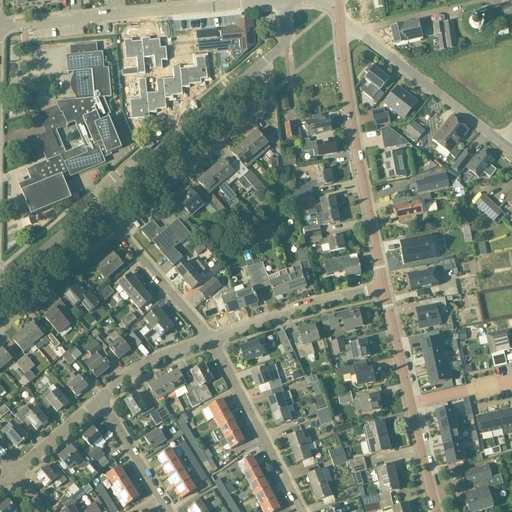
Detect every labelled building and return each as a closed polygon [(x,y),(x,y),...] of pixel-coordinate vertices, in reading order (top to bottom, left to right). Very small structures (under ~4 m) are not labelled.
[(511,14),(511,4),(501,6),(504,16),(511,14)] [(482,17),(480,15),(477,15),(475,15),(472,16),(470,18),(469,20),(469,21),(469,23),(469,25),(471,27),(473,29),(475,30),(478,30),(481,29),(483,27),(484,24),(484,22),(484,19),(482,17)] [(236,62),(254,45),(252,20),(240,21),(240,27),(222,29),(223,45),(231,45),(232,57),(236,62)] [(394,46),(422,40),(418,22),(390,29),(394,46)] [(432,25),(434,36),(437,36),(439,52),(457,50),(453,22),(432,25)] [(150,38),(141,39),(141,42),(142,42),(143,59),(144,59),(153,58),(155,70),(163,69),(161,53),(166,52),(166,45),(160,46),(160,40),(150,41),(150,38)] [(132,40),(123,41),(125,61),(136,60),(137,71),(145,71),(144,59),(143,59),(142,42),(141,42),(139,42),(132,42),(132,40)] [(96,167),(105,164),(102,157),(121,150),(108,116),(110,115),(104,98),(111,98),(108,69),(104,69),(102,53),(97,53),(96,44),(69,47),(70,57),(66,57),(66,56),(67,74),(83,73),(86,101),(80,103),(86,117),(82,119),(94,146),(86,149),(84,146),(65,154),(56,131),(79,122),(73,109),(61,114),(58,107),(38,115),(46,135),(37,138),(45,158),(46,157),(48,161),(32,168),(27,170),(31,180),(18,185),(31,216),(53,207),(71,199),(70,196),(63,179),(69,177),(70,178),(96,167)] [(180,69),(182,89),(190,88),(190,86),(201,85),(201,80),(208,80),(205,57),(195,58),(196,68),(180,69)] [(164,79),(163,79),(165,100),(173,99),(173,96),(183,95),(182,89),(180,69),(180,66),(172,67),(173,78),(164,79)] [(364,80),(370,85),(364,94),(372,100),(379,92),(388,80),(373,68),(370,66),(365,73),(368,75),(364,80)] [(147,90),(146,90),(148,110),(149,110),(156,109),(156,107),(166,106),(165,100),(163,79),(164,79),(163,75),(155,76),(156,89),(147,90)] [(384,105),(403,119),(417,102),(398,87),(384,105)] [(140,100),(129,101),(131,121),(140,120),(139,118),(149,117),(149,110),(148,110),(146,90),(147,90),(147,88),(139,88),(140,100)] [(289,109),(287,96),(279,97),(281,110),(289,109)] [(377,130),(376,127),(390,124),(387,113),(385,114),(383,109),(371,111),(373,123),(366,125),(367,132),(377,130)] [(312,117),(313,121),(305,122),(308,137),(316,136),(316,134),(331,132),(329,118),(322,119),(321,115),(312,117)] [(432,141),(454,159),(459,152),(454,149),(469,131),(451,117),(432,141)] [(301,141),(302,141),(300,129),(295,130),(294,122),(284,124),(287,139),(295,138),(296,142),(301,141)] [(413,122),(403,134),(415,144),(425,131),(413,122)] [(380,129),(383,147),(408,143),(388,128),(380,129)] [(265,129),(259,135),(256,132),(246,141),(251,146),(247,150),(253,157),(267,145),(274,139),(265,129)] [(314,158),(319,157),(336,154),(334,140),(316,143),(309,144),(308,140),(302,141),(301,141),(300,141),(302,153),(313,151),(314,158)] [(242,166),(253,157),(247,150),(251,146),(246,141),(231,153),(242,166)] [(402,152),(400,152),(382,156),(387,180),(406,176),(402,152)] [(451,170),(459,175),(464,168),(479,179),(493,161),(482,152),(478,158),(476,157),(474,157),(473,159),(465,152),(451,170)] [(284,168),(289,167),(293,166),(297,165),(295,156),(282,158),(284,168)] [(238,178),(233,174),(223,161),(209,173),(214,179),(218,176),(228,187),(238,178)] [(315,174),(316,181),(297,185),(293,166),(289,167),(295,199),(313,195),(312,189),(317,188),(332,185),(329,171),(315,174)] [(249,170),(243,175),(252,185),(258,180),(249,170)] [(460,177),(450,170),(447,175),(456,182),(460,177)] [(209,173),(197,182),(206,193),(208,195),(209,194),(219,186),(220,188),(219,189),(230,202),(237,197),(228,187),(218,176),(214,179),(209,173)] [(419,195),(428,193),(448,188),(445,174),(424,179),(424,181),(416,183),(419,195)] [(237,181),(246,191),(252,185),(243,175),(237,181)] [(176,200),(181,206),(180,207),(180,210),(181,211),(177,215),(184,223),(203,207),(208,203),(202,196),(199,193),(195,197),(189,190),(176,200)] [(395,220),(399,219),(400,225),(403,227),(414,224),(416,219),(416,216),(422,215),(420,202),(431,200),(430,194),(408,199),(409,204),(392,207),(395,220)] [(206,201),(208,203),(218,214),(224,209),(213,195),(211,197),(206,201)] [(315,202),(313,195),(295,199),(297,206),(315,202)] [(502,212),(484,196),(475,205),(493,222),(502,212)] [(308,210),(309,216),(337,210),(334,198),(320,201),(321,206),(315,207),(315,209),(308,210)] [(320,227),(324,226),(339,224),(337,210),(309,216),(310,221),(317,220),(318,225),(303,228),(304,237),(321,234),(320,227)] [(28,219),(21,220),(22,227),(29,226),(28,219)] [(152,221),(140,232),(151,244),(152,243),(164,257),(169,262),(173,267),(183,259),(174,249),(190,235),(177,220),(167,229),(165,228),(160,230),(152,221)] [(342,236),(327,239),(322,240),(321,234),(304,237),(303,237),(304,245),(318,242),(320,247),(328,246),(330,253),(344,250),(342,236)] [(404,246),(400,247),(403,262),(427,257),(425,243),(430,242),(428,235),(403,239),(404,246)] [(198,256),(206,250),(201,244),(193,250),(198,256)] [(297,252),(300,264),(308,262),(305,250),(297,252)] [(104,281),(122,266),(113,255),(95,270),(104,281)] [(327,275),(344,271),(345,278),(360,275),(358,261),(349,263),(348,257),(324,261),(327,275)] [(252,259),(245,262),(248,268),(254,266),(252,259)] [(454,259),(438,263),(441,273),(453,270),(454,275),(458,275),(454,259)] [(175,271),(183,281),(194,272),(186,262),(175,271)] [(194,272),(183,281),(191,291),(203,281),(199,277),(208,268),(207,267),(209,266),(205,262),(199,268),(194,272)] [(223,268),(218,263),(211,270),(216,275),(223,268)] [(259,278),(267,275),(262,263),(255,266),(259,278)] [(259,278),(255,266),(246,269),(251,281),(259,278)] [(300,266),(286,270),(291,285),(286,287),(289,294),(306,288),(301,273),(302,273),(300,266)] [(435,269),(407,275),(411,293),(438,287),(435,269)] [(275,299),(289,294),(286,287),(291,285),(286,270),(278,273),(279,277),(278,278),(278,280),(269,283),(275,299)] [(118,286),(131,301),(138,295),(135,291),(140,286),(131,275),(118,286)] [(214,278),(212,280),(198,292),(204,298),(217,286),(219,284),(214,278)] [(152,300),(140,286),(135,291),(138,295),(131,301),(139,311),(152,300)] [(243,301),(246,309),(258,305),(253,289),(244,292),(242,286),(233,289),(238,303),(243,301)] [(84,297),(76,287),(64,297),(74,309),(81,303),(89,313),(99,305),(88,293),(84,297)] [(108,287),(99,295),(104,301),(114,293),(108,287)] [(232,289),(234,295),(221,299),(227,315),(246,309),(243,301),(238,303),(233,289),(232,289)] [(419,303),(420,309),(416,310),(419,330),(439,326),(437,315),(447,313),(444,298),(419,303)] [(70,313),(61,304),(44,318),(59,335),(69,326),(63,319),(70,313)] [(145,320),(149,324),(146,327),(150,332),(165,318),(158,309),(145,320)] [(347,312),(321,319),(324,332),(338,329),(337,321),(342,320),(345,333),(354,330),(354,328),(362,327),(358,312),(348,314),(347,312)] [(137,320),(132,313),(122,322),(127,327),(127,328),(137,320)] [(147,342),(157,334),(161,338),(173,327),(165,318),(150,332),(143,338),(137,330),(132,335),(141,345),(145,341),(147,342)] [(122,322),(118,325),(123,331),(127,327),(122,322)] [(32,324),(22,332),(34,345),(43,337),(32,324)] [(314,355),(311,344),(319,341),(314,326),(298,331),(302,343),(296,345),(300,359),(314,355)] [(511,335),(511,329),(485,335),(490,356),(511,350),(511,335)] [(130,351),(121,340),(122,339),(115,331),(105,340),(95,330),(91,334),(95,339),(93,341),(101,350),(102,350),(104,352),(108,348),(119,360),(130,351)] [(23,354),(34,345),(22,332),(13,341),(23,354)] [(60,345),(51,335),(46,339),(55,349),(60,345)] [(137,348),(141,345),(132,335),(128,338),(137,348)] [(437,339),(419,343),(422,354),(439,350),(437,339)] [(264,340),(258,342),(240,348),(244,363),(263,357),(259,348),(265,346),(264,340)] [(346,352),(351,351),(353,361),(369,357),(366,342),(344,347),(343,340),(331,343),(334,356),(346,354),(346,352)] [(109,369),(101,360),(102,359),(98,354),(101,350),(93,341),(84,349),(91,357),(84,364),(89,370),(96,379),(109,369)] [(293,352),(288,341),(282,343),(286,355),(293,352)] [(74,346),(68,351),(71,355),(77,350),(74,346)] [(2,350),(0,351),(0,367),(1,369),(12,360),(2,350)] [(424,365),(442,361),(439,350),(422,354),(424,365)] [(76,361),(71,355),(68,351),(62,357),(70,367),(76,361)] [(26,356),(21,360),(30,371),(35,366),(26,356)] [(34,376),(30,371),(21,360),(16,364),(30,380),(34,376)] [(442,361),(424,365),(426,375),(428,375),(444,371),(442,361)] [(351,377),(355,376),(357,387),(374,383),(371,369),(367,370),(365,364),(353,367),(336,370),(337,378),(350,375),(351,377)] [(193,378),(188,380),(193,391),(199,403),(200,405),(212,399),(205,384),(212,381),(204,366),(191,373),(193,378)] [(255,388),(269,384),(271,391),(282,387),(277,371),(268,374),(267,369),(251,374),(255,388)] [(178,371),(161,380),(165,388),(169,386),(173,393),(174,392),(184,387),(186,386),(184,382),(178,371)] [(444,371),(428,375),(430,386),(442,384),(444,390),(454,387),(452,381),(448,382),(445,371),(444,371)] [(318,382),(315,375),(305,379),(307,386),(318,382)] [(79,377),(68,387),(76,397),(87,387),(79,377)] [(156,401),(173,393),(169,386),(165,388),(161,380),(148,386),(156,401)] [(381,411),(378,396),(382,395),(380,389),(351,395),(350,392),(337,395),(339,406),(353,403),(353,402),(359,400),(362,415),(381,411)] [(47,411),(51,406),(57,413),(68,404),(57,391),(52,395),(48,390),(37,399),(47,411)] [(193,391),(186,394),(192,406),(199,403),(193,391)] [(163,423),(162,422),(155,411),(149,401),(143,405),(137,394),(124,402),(134,417),(140,414),(143,420),(150,416),(157,427),(163,423)] [(292,399),(284,402),(282,395),(267,400),(271,413),(286,408),(294,405),(292,399)] [(327,408),(323,395),(316,397),(320,410),(327,408)] [(208,408),(214,419),(228,411),(222,400),(208,408)] [(10,411),(5,405),(0,409),(0,419),(0,420),(10,411)] [(155,411),(162,422),(171,417),(164,406),(155,411)] [(26,429),(31,425),(36,431),(47,422),(36,409),(31,413),(26,407),(15,416),(17,418),(21,423),(26,429)] [(286,408),(271,413),(276,426),(291,421),(286,408)] [(317,412),(319,419),(330,415),(328,408),(317,412)] [(437,425),(439,424),(455,421),(452,410),(435,414),(437,425)] [(511,425),(508,410),(498,412),(502,430),(511,427),(511,425)] [(214,419),(219,429),(233,422),(228,411),(214,419)] [(502,430),(498,412),(487,414),(491,433),(502,430)] [(181,430),(184,435),(190,432),(185,424),(187,423),(185,421),(188,419),(185,414),(175,420),(180,428),(181,430)] [(480,435),(491,433),(487,414),(476,417),(480,435)] [(333,422),(330,415),(319,419),(321,426),(333,422)] [(17,427),(21,423),(17,418),(6,427),(11,432),(6,436),(17,448),(28,439),(17,427)] [(455,421),(439,424),(441,435),(458,431),(456,420),(455,421)] [(219,429),(225,440),(239,432),(233,422),(219,429)] [(351,424),(335,427),(337,434),(353,430),(351,424)] [(362,443),(368,442),(387,438),(384,424),(364,428),(367,438),(361,439),(362,443)] [(82,438),(90,447),(85,452),(89,456),(88,457),(92,461),(101,471),(109,464),(104,457),(105,455),(98,448),(97,449),(94,445),(102,439),(93,429),(82,438)] [(165,442),(167,446),(181,437),(184,435),(181,430),(172,436),(167,429),(160,433),(159,431),(145,439),(152,450),(165,442)] [(458,431),(441,435),(443,445),(460,442),(458,431)] [(184,435),(190,445),(196,441),(190,432),(184,435)] [(223,448),(228,445),(230,451),(245,443),(239,432),(225,440),(220,442),(223,448)] [(287,438),(292,451),(306,446),(302,433),(287,438)] [(390,451),(387,438),(368,442),(371,456),(390,451)] [(190,445),(197,455),(202,452),(196,441),(190,445)] [(179,445),(185,455),(191,452),(184,442),(179,445)] [(460,442),(443,445),(446,456),(463,452),(460,442)] [(314,443),(306,446),(292,451),(294,457),(290,458),(293,465),(296,464),(296,465),(311,459),(309,453),(317,450),(314,443)] [(58,458),(68,470),(75,464),(79,470),(85,464),(71,447),(58,458)] [(342,447),(328,452),(331,460),(345,455),(342,447)] [(171,451),(170,450),(157,458),(163,469),(177,460),(171,451)] [(197,462),(191,452),(185,455),(191,465),(197,462)] [(208,462),(202,452),(197,455),(209,475),(217,470),(211,460),(208,462)] [(448,467),(465,463),(463,452),(446,456),(448,467)] [(347,463),(345,455),(331,460),(334,468),(347,463)] [(238,465),(244,475),(258,468),(252,457),(238,465)] [(348,461),(349,467),(365,464),(364,458),(348,461)] [(183,470),(177,460),(163,469),(169,479),(183,470)] [(102,472),(101,471),(92,461),(83,468),(94,479),(102,472)] [(203,472),(197,462),(191,465),(198,475),(203,472)] [(47,487),(52,483),(58,490),(67,481),(53,464),(48,468),(47,468),(37,476),(47,487)] [(367,471),(365,464),(349,467),(350,468),(351,468),(352,474),(367,471)] [(473,485),(475,492),(464,495),(469,511),(481,511),(493,509),(487,489),(503,484),(500,475),(491,478),(487,465),(463,473),(468,487),(473,485)] [(377,476),(379,482),(396,478),(393,466),(374,470),(375,476),(377,476)] [(106,476),(113,487),(126,478),(120,468),(106,476)] [(244,475),(249,486),(263,478),(258,468),(244,475)] [(189,480),(183,470),(169,479),(176,489),(189,480)] [(307,476),(311,489),(326,484),(322,471),(307,476)] [(207,479),(203,472),(198,475),(202,482),(207,479)] [(133,488),(126,478),(113,487),(119,497),(133,488)] [(249,486),(255,497),(269,489),(263,478),(249,486)] [(396,478),(379,482),(380,489),(379,490),(380,495),(390,493),(399,491),(396,478)] [(196,491),(189,480),(176,489),(182,499),(196,491)] [(214,483),(218,490),(223,486),(219,480),(214,483)] [(230,482),(223,486),(229,495),(235,491),(230,482)] [(72,495),(78,489),(73,484),(67,489),(72,495)] [(331,497),(326,484),(311,489),(316,502),(331,497)] [(95,488),(99,495),(105,491),(101,485),(95,488)] [(218,490),(223,499),(229,495),(223,486),(218,490)] [(82,488),(79,491),(73,496),(78,501),(86,494),(82,488)] [(139,499),(133,488),(119,497),(126,507),(139,499)] [(348,498),(359,494),(358,488),(346,491),(348,498)] [(255,497),(260,507),(275,500),(269,489),(255,497)] [(99,495),(106,505),(111,502),(105,491),(99,495)] [(223,499),(230,510),(236,507),(229,495),(223,499)] [(379,495),(365,498),(361,499),(364,507),(379,504),(381,503),(379,496),(379,495)] [(222,505),(219,499),(209,505),(212,511),(222,505)] [(277,511),(280,510),(275,500),(260,507),(262,511),(277,511)] [(15,511),(17,511),(8,501),(0,507),(0,511),(15,511)] [(117,511),(118,511),(111,502),(106,505),(110,511),(117,511)] [(188,509),(190,511),(206,511),(201,502),(188,509)] [(83,507),(76,511),(73,507),(64,511),(91,511),(98,508),(95,503),(85,509),(83,507)]
